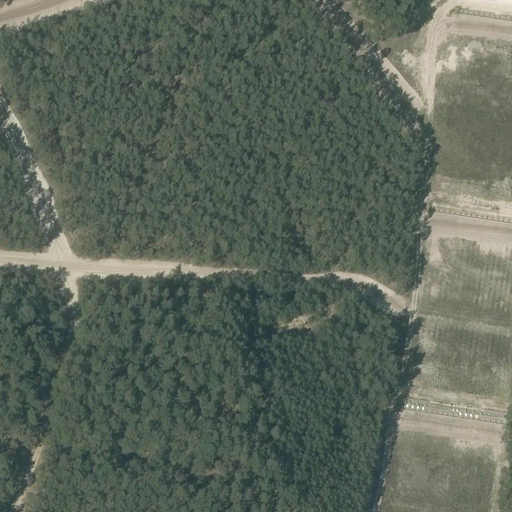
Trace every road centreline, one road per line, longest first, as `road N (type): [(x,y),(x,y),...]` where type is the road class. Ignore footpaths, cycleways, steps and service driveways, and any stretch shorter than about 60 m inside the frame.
road 1 (track): [(0,97),(73,312),(20,511)]
road 2 (track): [(0,262),(332,282),(406,310)]
road 3 (track): [(418,123),(317,0)]
